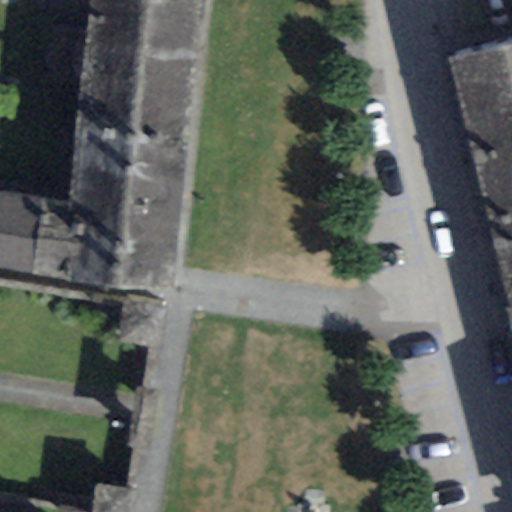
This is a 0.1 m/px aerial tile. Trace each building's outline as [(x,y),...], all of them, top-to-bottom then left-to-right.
[(87,0),(76,108),(189,120),(201,0),(87,0)] [(511,41),(446,57),(471,162),(511,152),(511,41)] [(0,193),(0,271),(172,288),(189,120),(76,108),(67,200),(0,193)] [(511,152),(471,162),(506,309),(511,307),(511,152)] [(129,511),(132,491),(94,487),(90,511),(129,511)]
